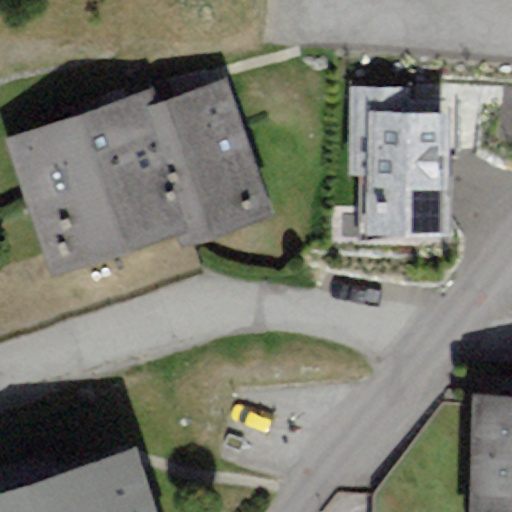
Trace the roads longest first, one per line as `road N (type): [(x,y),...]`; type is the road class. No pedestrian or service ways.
road 1 (unknown): [(417,356),(362,332),(255,317),(202,322),(12,377)]
road 2 (residential): [(511,236),(294,511)]
